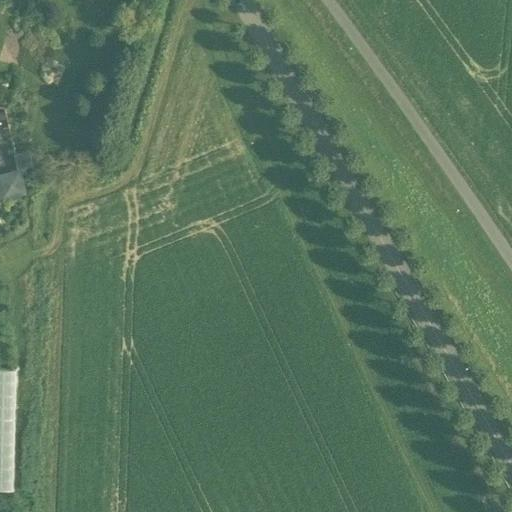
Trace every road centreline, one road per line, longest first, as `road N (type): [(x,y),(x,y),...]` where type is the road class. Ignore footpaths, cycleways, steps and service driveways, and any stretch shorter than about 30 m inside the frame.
road 1 (unclassified): [(246,0),(511,464)]
road 2 (unclassified): [(511,262),(326,0)]
road 3 (motorway): [(511,424),(232,511)]
